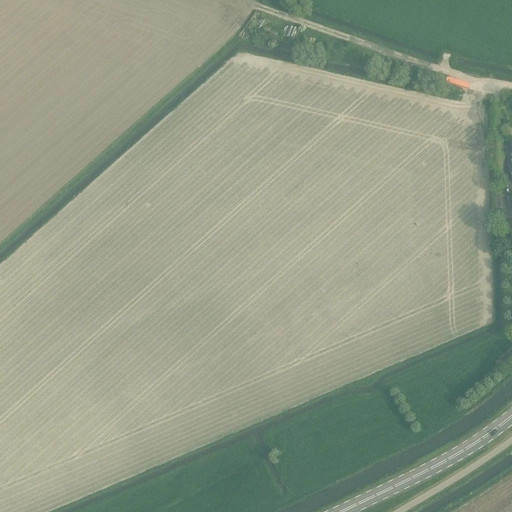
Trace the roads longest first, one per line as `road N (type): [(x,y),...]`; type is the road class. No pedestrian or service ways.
road 1 (unclassified): [(267,10),(511,87)]
road 2 (secondary): [(340,511),(464,450),(511,416)]
